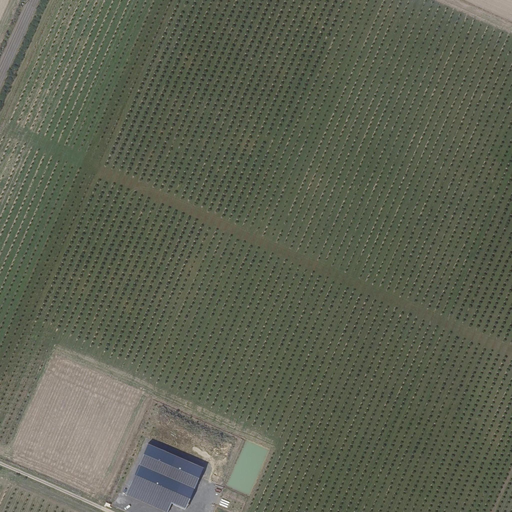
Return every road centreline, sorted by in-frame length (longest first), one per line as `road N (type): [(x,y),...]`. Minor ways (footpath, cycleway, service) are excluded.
road 1 (track): [(0,116),(51,0)]
road 2 (track): [(110,511),(0,463)]
